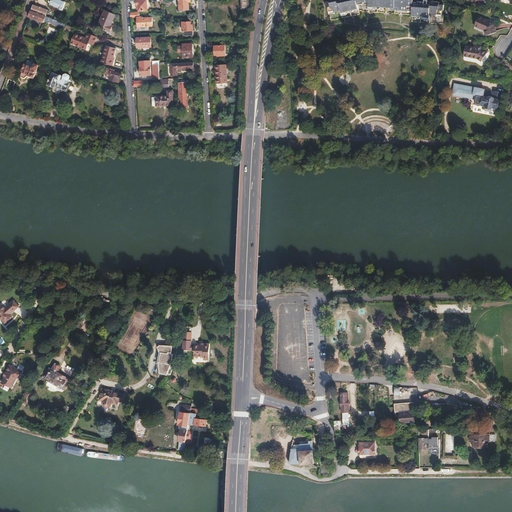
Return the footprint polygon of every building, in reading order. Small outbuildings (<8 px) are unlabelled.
[(60,0),(52,0),(50,4),(59,7),(58,8),(62,10),(65,2),(60,0)] [(146,0),(134,0),(134,5),(138,5),(138,11),(147,11),(146,0)] [(190,0),(179,0),(180,10),(189,9),(188,2),(190,2),(190,0)] [(240,0),(241,9),(242,9),(248,9),(248,0),(240,0)] [(330,0),(324,2),(326,9),(329,24),(338,21),(360,16),(360,13),(372,14),(412,17),(412,24),(442,27),(443,13),(444,5),(432,4),(430,5),(428,5),(427,4),(427,3),(426,3),(425,3),(424,4),(423,4),(423,6),(413,5),(413,0),(330,0)] [(31,11),(45,17),(48,10),(33,5),(31,11)] [(31,11),(29,17),(43,22),(44,21),(44,20),(45,17),(31,11)] [(105,11),(98,27),(100,28),(99,32),(108,36),(111,28),(110,27),(115,16),(105,11)] [(139,13),(130,13),(131,17),(137,17),(138,26),(152,26),(152,18),(148,18),(148,17),(145,17),(145,18),(142,18),(142,17),(139,17),(139,13)] [(45,17),(44,20),(44,21),(64,29),(66,25),(54,20),(45,17)] [(478,17),(474,26),(483,30),(485,36),(495,31),(493,23),(478,17)] [(190,22),(182,22),(182,31),(184,31),(185,35),(192,35),(192,26),(190,26),(190,22)] [(89,34),(87,33),(85,38),(74,33),(70,43),(81,47),(80,48),(86,50),(89,41),(91,42),(94,43),(97,37),(89,34)] [(151,37),(137,38),(137,47),(151,47),(151,37)] [(192,44),(183,44),(183,53),(187,52),(187,57),(193,57),(192,44)] [(214,56),(223,56),(223,52),(225,52),(224,45),(214,46),(214,56)] [(101,58),(100,63),(112,66),(114,60),(113,59),(115,48),(105,46),(102,59),(101,58)] [(480,47),(474,46),(474,48),(465,46),(463,56),(477,59),(481,62),(487,52),(482,49),(479,49),(480,47)] [(83,65),(80,75),(85,76),(89,63),(83,61),(82,64),(83,65)] [(150,61),(140,61),(140,76),(150,75),(150,61)] [(193,62),(170,64),(171,75),(177,75),(177,70),(193,68),(193,62)] [(33,67),(26,65),(25,64),(21,73),(21,74),(21,75),(22,77),(24,78),(26,77),(27,76),(33,78),(33,77),(34,77),(37,69),(36,69),(38,65),(35,64),(34,64),(33,67)] [(217,83),(227,83),(227,64),(217,65),(217,74),(217,83)] [(115,70),(107,68),(106,75),(110,76),(110,80),(117,82),(119,78),(120,78),(121,74),(114,72),(115,70)] [(53,73),(48,85),(55,87),(56,85),(64,88),(63,89),(67,90),(68,88),(69,88),(70,86),(69,86),(70,83),(69,82),(70,80),(69,79),(70,77),(69,75),(66,74),(65,75),(64,77),(61,76),(62,75),(60,75),(60,76),(53,73)] [(178,82),(179,108),(187,108),(187,85),(186,82),(178,82)] [(486,88),(454,83),(452,95),(475,99),(476,96),(483,97),(484,95),(485,95),(486,88)] [(156,96),(156,97),(156,106),(168,105),(173,105),(172,90),(167,90),(167,95),(156,96)] [(475,99),(474,104),(476,104),(477,107),(479,105),(481,105),(481,106),(485,107),(485,108),(486,108),(486,111),(490,111),(491,109),(492,109),(492,108),(496,109),(498,100),(487,98),(488,95),(485,95),(484,95),(483,97),(476,96),(475,99)] [(14,314),(23,307),(18,301),(9,309),(6,305),(0,309),(0,313),(3,317),(5,316),(7,318),(5,320),(9,324),(17,317),(14,314)] [(77,332),(82,324),(77,320),(71,328),(77,332)] [(190,345),(190,337),(182,336),(181,350),(190,350),(190,345)] [(207,360),(208,344),(200,343),(200,345),(193,345),(193,351),(192,356),(202,357),(202,360),(207,360)] [(170,376),(175,359),(164,355),(167,360),(166,368),(162,373),(170,376)] [(22,379),(26,372),(14,365),(9,373),(12,374),(10,377),(10,376),(6,383),(15,388),(21,378),(22,379)] [(69,381),(57,374),(60,369),(55,366),(52,372),(50,371),(44,380),(50,383),(50,384),(49,386),(50,387),(51,388),(51,389),(52,389),(54,390),(55,389),(56,389),(57,388),(58,387),(64,390),(69,381)] [(125,402),(126,393),(104,388),(101,399),(107,401),(107,402),(107,403),(108,404),(109,405),(111,405),(112,404),(113,403),(113,402),(119,404),(120,401),(125,402)] [(350,406),(347,393),(340,394),(343,407),(350,406)] [(415,407),(414,400),(395,400),(395,408),(415,408),(415,407)] [(187,432),(188,424),(189,413),(192,413),(198,414),(199,409),(190,408),(190,407),(179,406),(179,418),(183,418),(183,421),(182,430),(181,430),(180,442),(181,442),(181,450),(186,451),(187,444),(187,432)] [(414,419),(414,415),(415,415),(415,408),(395,408),(396,419),(408,419),(414,419)] [(206,426),(206,420),(198,419),(198,417),(192,417),(192,413),(189,413),(188,424),(206,426)] [(430,444),(430,432),(421,432),(421,428),(412,429),(412,433),(412,435),(419,434),(420,449),(427,449),(427,444),(430,444)] [(489,433),(489,429),(483,429),(483,434),(470,433),(470,441),(473,441),(473,447),(486,447),(487,441),(489,441),(489,433)] [(315,463),(313,452),(312,440),(310,441),(309,443),(299,444),(300,448),(291,449),(290,465),(302,465),(315,463)] [(375,455),(375,443),(360,444),(360,455),(375,455)]
